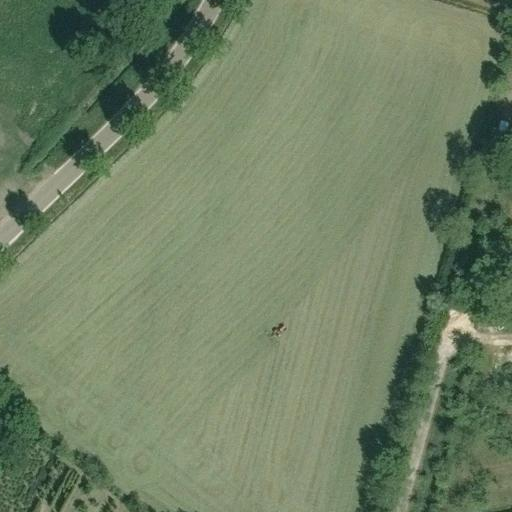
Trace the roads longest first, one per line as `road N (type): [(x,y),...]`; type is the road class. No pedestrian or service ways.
road 1 (unclassified): [(0,240),(167,75),(215,0)]
road 2 (unclassified): [(400,511),(452,317)]
